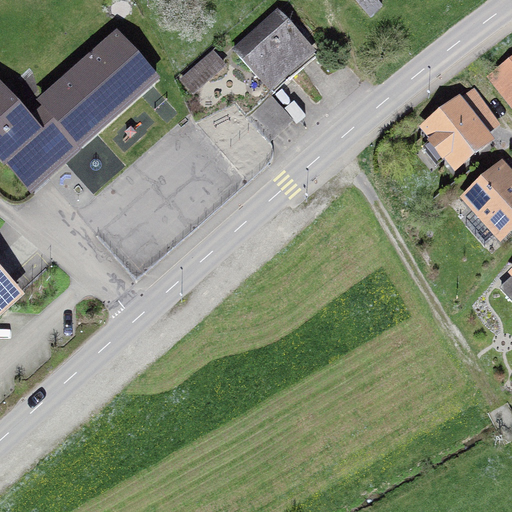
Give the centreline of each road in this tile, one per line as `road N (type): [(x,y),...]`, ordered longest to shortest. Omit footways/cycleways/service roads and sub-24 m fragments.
road 1 (tertiary): [(0,438),(336,140),(511,2)]
road 2 (track): [(136,318),(0,207)]
